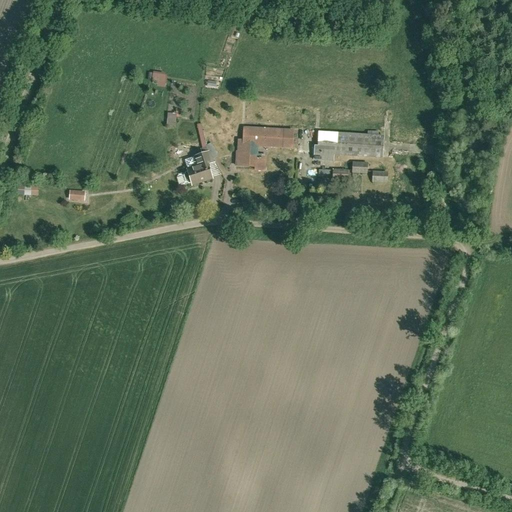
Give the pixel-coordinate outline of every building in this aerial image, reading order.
[(207,66),(206,74),(222,77),(223,69),(207,66)] [(153,82),(158,82),(158,88),(167,88),(167,74),(153,73),(153,82)] [(179,113),(170,112),(170,121),(179,122),(179,113)] [(294,149),(295,128),(244,124),(243,138),(237,138),(236,165),(255,167),(255,169),(266,170),(267,153),(259,152),(259,146),(294,149)] [(369,129),(321,125),(320,140),(316,140),(314,163),(336,164),(336,163),(337,149),(385,153),(387,130),(381,130),(381,126),(370,125),(369,129)] [(183,152),(195,189),(217,183),(213,172),(211,173),(205,156),(208,155),(205,145),(183,152)] [(370,156),(355,156),(354,167),(370,168),(370,156)] [(336,164),(335,174),(351,175),(352,164),(336,163),(336,164)] [(390,165),(374,165),(374,176),(389,177),(390,165)] [(39,185),(25,185),(26,191),(18,191),(18,196),(39,196),(39,185)] [(87,190),(71,189),(71,199),(87,200),(87,190)]
